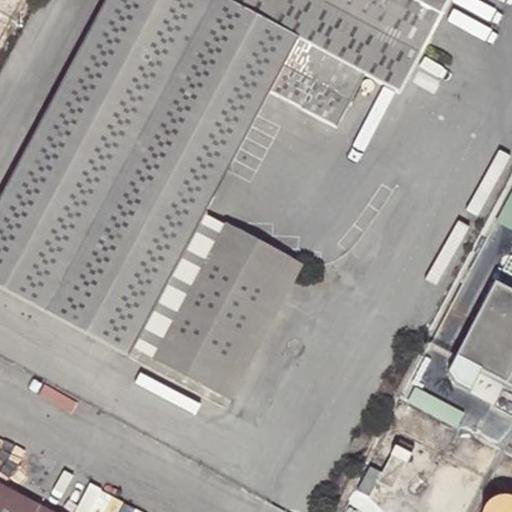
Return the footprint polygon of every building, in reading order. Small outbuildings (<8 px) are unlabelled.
[(299,41),(221,0),(106,0),(0,199),(0,287),(130,357),(135,347),(206,214),(272,91),(299,41)] [(0,0),(0,49),(7,53),(30,0),(0,0)] [(221,0),(299,41),(272,91),(337,127),(365,76),(402,95),(446,15),(442,14),(449,0),(221,0)] [(206,214),(135,347),(221,393),(292,260),(206,214)] [(511,389),(511,291),(498,284),(457,360),(511,389)] [(400,443),(378,485),(393,492),(415,450),(400,443)] [(0,511),(52,511),(0,484),(0,511)] [(478,499),(473,506),(472,508),(471,511),(511,511),(511,500),(511,499),(503,494),(495,492),(486,494),(478,499)]
